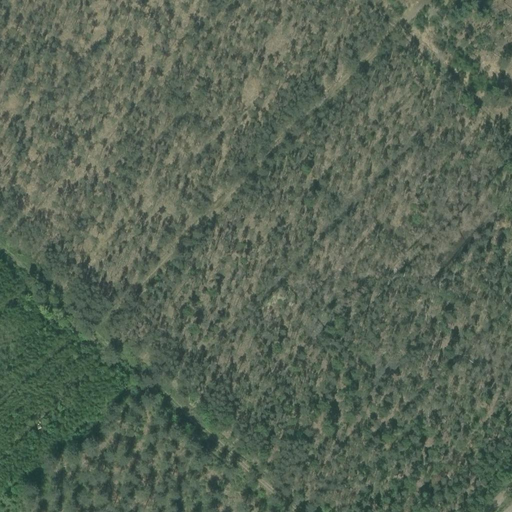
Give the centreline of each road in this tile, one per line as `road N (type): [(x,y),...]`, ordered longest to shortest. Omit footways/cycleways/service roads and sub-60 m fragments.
road 1 (track): [(427,0),(94,334),(0,251)]
road 2 (track): [(94,334),(287,511)]
road 3 (track): [(511,131),(366,0)]
